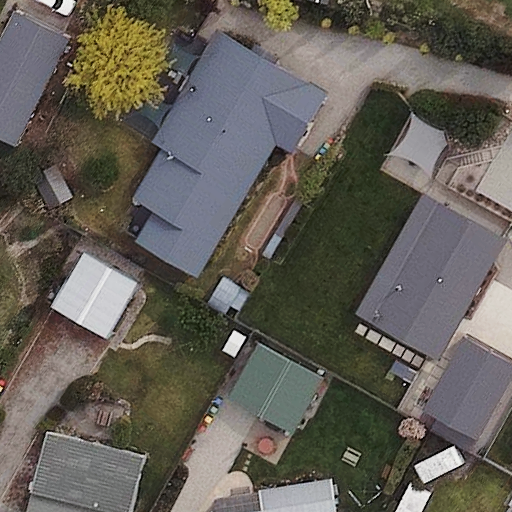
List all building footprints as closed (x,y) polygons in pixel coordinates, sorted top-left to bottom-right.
[(18,12),(0,49),(0,136),(22,147),(74,39),(18,12)] [(330,87),(217,24),(118,199),(149,217),(136,240),(202,277),(277,144),(293,153),(330,87)] [(509,240),(423,194),(357,315),(443,362),(509,240)] [(111,339),(146,282),(82,243),(47,300),(111,339)] [(172,327),(140,309),(117,349),(149,367),(172,327)] [(511,385),(511,363),(467,339),(428,411),(482,441),(511,385)] [(323,380),(258,343),(227,396),(292,434),(323,380)] [(48,434),(28,511),(135,511),(149,460),(48,434)] [(459,439),(421,458),(436,488),(474,469),(459,439)] [(511,511),(511,494),(501,511),(511,511)] [(338,511),(336,497),(246,511),(338,511)]
